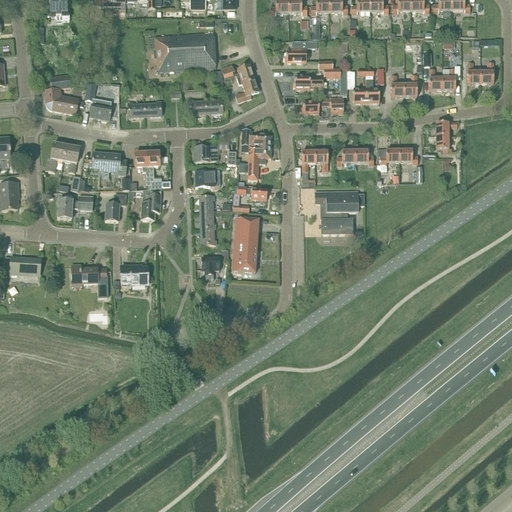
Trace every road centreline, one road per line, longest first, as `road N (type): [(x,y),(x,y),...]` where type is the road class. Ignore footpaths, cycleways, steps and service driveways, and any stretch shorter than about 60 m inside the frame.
road 1 (unclassified): [(511,185),(33,511)]
road 2 (residential): [(282,129),(378,127),(502,104),(503,0)]
road 3 (trunk): [(511,306),(266,511)]
road 4 (residential): [(170,340),(185,323),(253,324),(283,309),(282,129)]
road 5 (trunk): [(301,511),(511,337)]
road 6 (residential): [(175,135),(177,207),(157,240),(44,236)]
road 7 (residential): [(175,135),(112,138),(28,123)]
